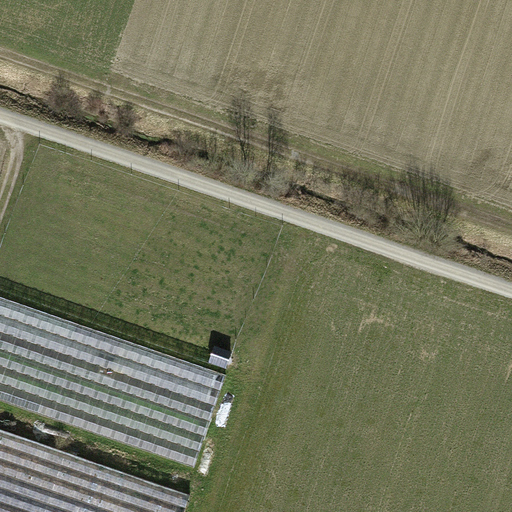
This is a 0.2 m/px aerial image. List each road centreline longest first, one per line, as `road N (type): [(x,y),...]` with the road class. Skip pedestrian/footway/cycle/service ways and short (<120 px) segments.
road 1 (track): [(0,53),(511,231)]
road 2 (track): [(0,117),(511,292)]
